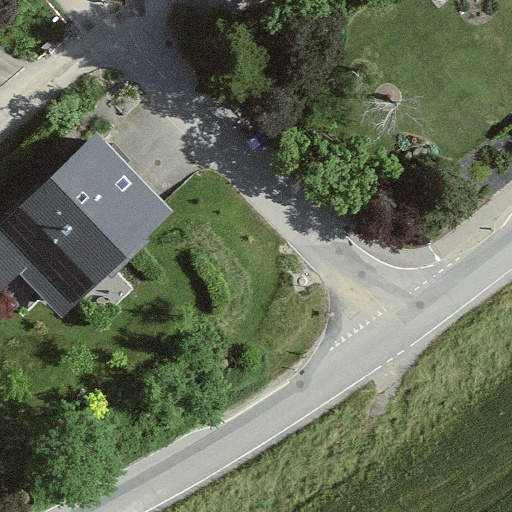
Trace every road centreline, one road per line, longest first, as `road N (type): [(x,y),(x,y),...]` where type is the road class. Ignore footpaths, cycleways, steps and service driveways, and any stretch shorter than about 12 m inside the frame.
road 1 (residential): [(115,26),(400,327)]
road 2 (tertiary): [(400,327),(232,442),(104,511)]
road 3 (residential): [(0,129),(115,26)]
road 4 (tertiary): [(511,239),(400,327)]
